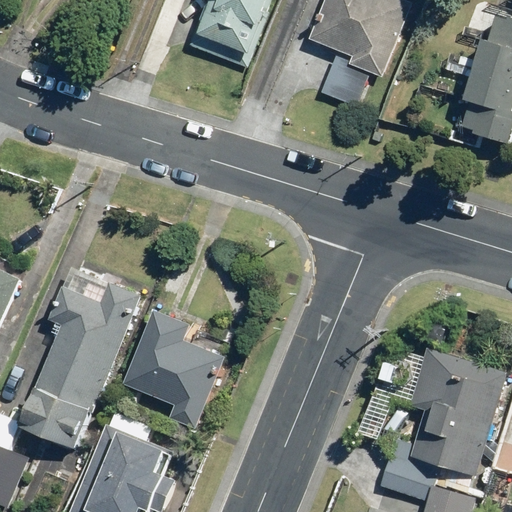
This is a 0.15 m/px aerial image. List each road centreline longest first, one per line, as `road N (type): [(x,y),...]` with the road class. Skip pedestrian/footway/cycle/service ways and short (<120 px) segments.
road 1 (residential): [(381,211),(6,90)]
road 2 (tertiary): [(259,511),(381,211)]
road 3 (tertiary): [(511,251),(381,211)]
